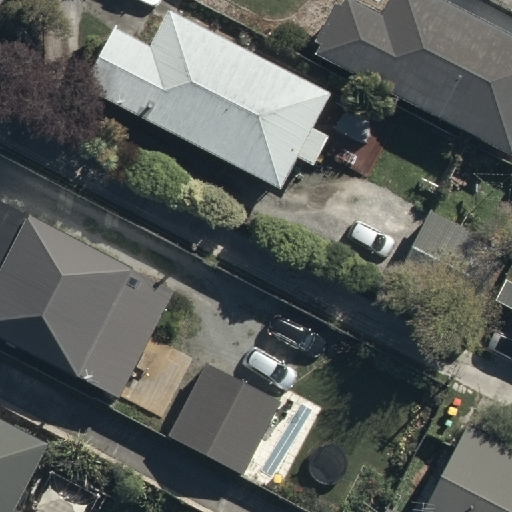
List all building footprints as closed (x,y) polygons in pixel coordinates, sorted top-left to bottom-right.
[(331,0),(310,42),(507,144),(511,134),(511,29),(455,0),(377,0),(376,4),(368,0),(331,0)] [(80,74),(276,175),(325,82),(170,2),(152,37),(110,15),(80,74)] [(0,317),(117,378),(169,279),(0,191),(0,317)] [(502,239),(428,201),(389,274),(464,313),(502,239)] [(172,435),(236,468),(275,393),(212,360),(172,435)] [(0,409),(0,511),(29,511),(8,501),(44,432),(0,409)] [(511,511),(511,435),(462,410),(408,511),(511,511)]
